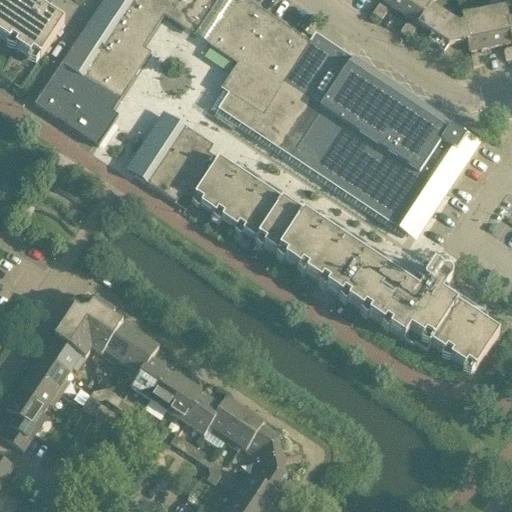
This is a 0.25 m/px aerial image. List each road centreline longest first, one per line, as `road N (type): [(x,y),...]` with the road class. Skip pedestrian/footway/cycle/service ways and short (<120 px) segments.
road 1 (residential): [(312,0),(453,93),(511,90)]
road 2 (residential): [(0,380),(64,281),(0,241)]
